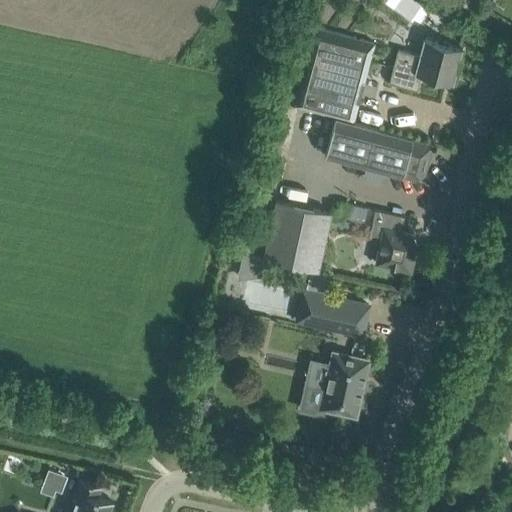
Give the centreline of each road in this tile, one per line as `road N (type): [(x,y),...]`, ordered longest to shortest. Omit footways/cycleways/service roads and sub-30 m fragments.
road 1 (residential): [(373,511),(383,454),(445,292),(496,59)]
road 2 (residential): [(330,511),(195,480),(173,482)]
